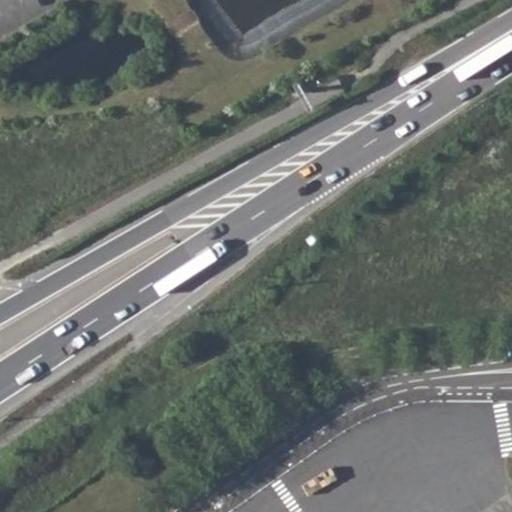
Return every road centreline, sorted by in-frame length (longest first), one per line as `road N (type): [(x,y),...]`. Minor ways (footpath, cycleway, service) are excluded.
road 1 (primary): [(0,381),(511,51)]
road 2 (primary): [(511,21),(0,316)]
